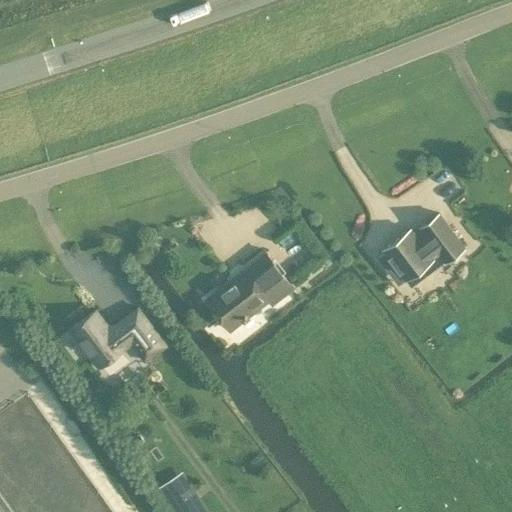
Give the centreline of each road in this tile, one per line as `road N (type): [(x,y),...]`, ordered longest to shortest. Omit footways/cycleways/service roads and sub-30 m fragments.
road 1 (unclassified): [(0,188),(183,134),(511,17)]
road 2 (secondary): [(0,79),(244,0)]
